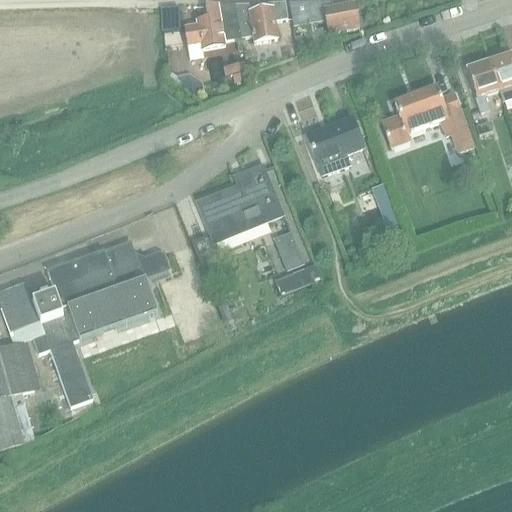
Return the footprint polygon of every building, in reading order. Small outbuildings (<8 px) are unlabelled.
[(308,21),(323,19),(326,35),(357,30),(353,5),(331,9),(331,4),(288,5),(292,29),(309,27),(308,21)] [(247,7),(233,7),(239,40),(252,38),(253,45),(278,40),(275,23),(287,21),(284,5),(260,6),(260,11),(247,13),(247,7)] [(196,21),(197,27),(182,30),(186,50),(200,47),(201,52),(225,47),(224,43),(239,40),(233,7),(206,8),(208,19),(196,21)] [(302,43),(294,44),(295,56),(306,54),(305,46),(302,43)] [(511,60),(511,57),(489,64),(498,94),(511,89),(511,60)] [(498,94),(489,64),(465,72),(475,101),(473,101),(478,118),(489,114),(484,99),(498,94)] [(244,65),(222,70),(225,84),(247,80),(244,65)] [(457,156),(472,151),(453,97),(440,102),(436,91),(393,107),(398,120),(381,126),(390,151),(408,144),(405,138),(439,125),(444,139),(450,137),(457,156)] [(316,169),(361,152),(350,122),(305,139),(316,169)] [(478,138),(491,134),(488,124),(475,128),(478,138)] [(197,206),(211,239),(214,247),(283,219),(262,169),(245,176),(248,185),(197,206)] [(384,187),(372,191),(377,205),(388,201),(384,187)] [(290,238),(276,243),(288,273),(302,267),(290,238)] [(32,306),(29,307),(47,354),(49,353),(70,410),(93,402),(72,346),(156,315),(143,282),(169,272),(164,257),(142,265),(141,262),(134,259),(131,260),(126,246),(126,245),(104,253),(91,258),(59,269),(47,274),(55,297),(32,305),(32,306)] [(18,291),(0,297),(0,313),(9,336),(27,329),(37,357),(47,354),(29,307),(24,309),(18,291)] [(10,400),(34,393),(21,346),(0,352),(0,453),(23,447),(10,400)]
